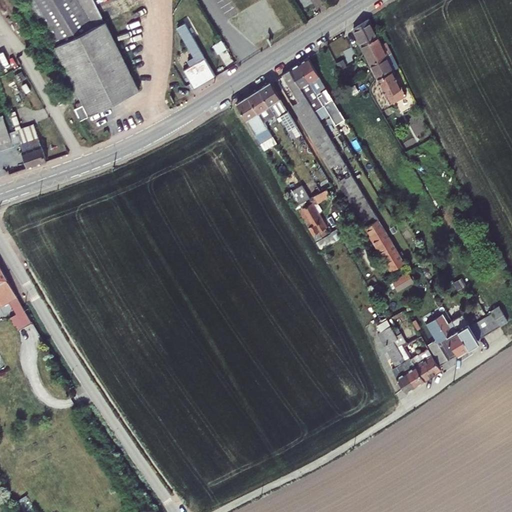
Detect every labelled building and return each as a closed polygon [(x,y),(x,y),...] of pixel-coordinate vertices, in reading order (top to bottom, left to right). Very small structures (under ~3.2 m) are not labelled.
[(78,105),(84,102),(90,113),(139,88),(94,0),(31,0),(69,74),(71,77),(61,81),(71,100),(80,95),(81,98),(77,101),(78,105)] [(368,18),(353,28),(360,44),(376,35),(368,18)] [(191,64),(183,69),(194,88),(216,75),(185,22),(177,27),(194,56),(188,59),(191,64)] [(376,35),(360,44),(370,63),(390,53),(391,52),(386,42),(381,44),(376,35)] [(355,56),(350,45),(341,48),(342,51),(338,53),(342,61),(355,56)] [(390,53),(370,63),(377,78),(393,70),(398,68),(390,53)] [(308,57),(298,63),(309,82),(319,76),(308,57)] [(321,122),(330,116),(316,93),(309,82),(298,63),(289,69),(321,122)] [(281,74),(298,102),(292,105),(391,270),(404,262),(321,122),(289,69),(281,74)] [(405,95),(393,70),(377,78),(389,103),(405,95)] [(270,81),(258,88),(274,112),(284,106),(270,81)] [(258,88),(247,95),(263,121),(275,114),(274,112),(258,88)] [(326,88),(316,93),(330,116),(339,110),(326,88)] [(236,103),(254,134),(267,126),(263,121),(247,95),(236,103)] [(80,118),(90,113),(84,102),(78,105),(74,107),(80,118)] [(296,125),(287,110),(280,115),(289,130),(296,125)] [(345,119),(339,110),(330,116),(335,124),(345,119)] [(0,117),(0,149),(1,152),(21,145),(15,130),(6,114),(0,117)] [(46,161),(34,124),(15,130),(21,145),(28,167),(46,161)] [(271,134),(267,126),(254,134),(259,141),(271,134)] [(289,192),(296,204),(310,198),(302,185),(289,192)] [(325,189),(310,198),(296,204),(293,206),(295,211),(298,210),(320,248),(345,234),(343,231),(340,233),(336,226),(329,229),(319,212),(322,210),(318,202),(329,196),(325,189)] [(24,296),(0,255),(0,309),(10,304),(24,296)] [(431,262),(429,259),(418,266),(420,269),(431,262)] [(399,289),(414,280),(408,271),(394,280),(399,289)] [(370,290),(375,299),(384,294),(379,285),(370,290)] [(24,296),(10,304),(24,328),(38,321),(24,296)] [(490,311),(492,313),(500,326),(508,321),(498,306),(490,311)] [(446,333),(448,332),(461,352),(469,348),(457,330),(451,321),(448,323),(440,309),(433,313),(436,317),(427,323),(436,339),(448,360),(458,354),(446,333)] [(492,313),(484,318),(492,330),(500,326),(492,313)] [(457,330),(469,348),(479,341),(477,339),(469,326),(468,324),(462,314),(451,321),(457,330)] [(484,318),(477,322),(485,335),(492,330),(484,318)] [(477,322),(469,326),(477,339),(485,335),(477,322)] [(380,332),(391,327),(389,323),(378,328),(380,332)] [(406,392),(415,386),(399,359),(403,356),(393,340),(397,338),(393,330),(391,327),(380,332),(377,333),(396,367),(392,369),(406,392)] [(415,386),(425,380),(411,359),(404,347),(408,344),(398,328),(393,330),(397,338),(393,340),(403,356),(399,359),(415,386)] [(446,333),(458,354),(461,352),(448,332),(446,333)] [(448,360),(436,339),(428,344),(440,365),(448,360)] [(415,357),(411,359),(425,380),(441,370),(428,349),(415,357)] [(87,402),(81,391),(59,403),(66,414),(87,402)]
